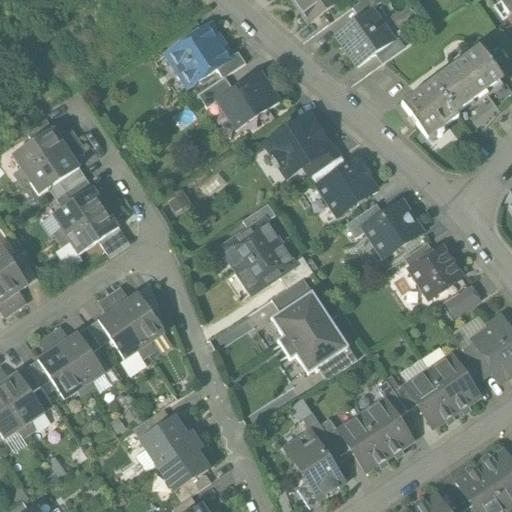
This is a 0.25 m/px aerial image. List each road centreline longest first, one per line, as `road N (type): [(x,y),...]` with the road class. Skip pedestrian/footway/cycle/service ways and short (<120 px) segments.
road 1 (residential): [(227,0),(462,217)]
road 2 (residential): [(260,511),(154,247)]
road 3 (residential): [(154,247),(0,352)]
road 4 (residential): [(361,511),(511,414)]
road 5 (residential): [(154,247),(149,221),(73,104)]
